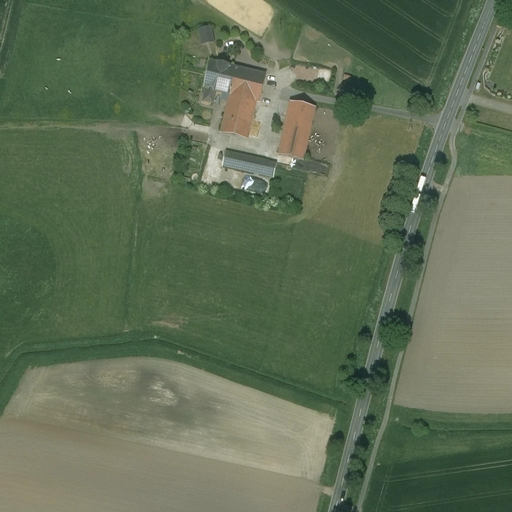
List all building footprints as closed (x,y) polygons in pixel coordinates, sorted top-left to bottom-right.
[(211,28),(198,30),(201,46),(214,44),(211,28)] [(266,75),(210,62),(204,89),(206,89),(203,102),(213,104),(216,92),(223,93),(221,100),(228,102),(221,134),(247,140),(256,101),(259,102),(266,75)] [(316,81),(327,82),(328,71),(317,71),(316,81)] [(315,108),(290,102),(278,156),(303,162),(315,108)] [(276,165),(225,154),(222,167),(273,178),(276,165)]
